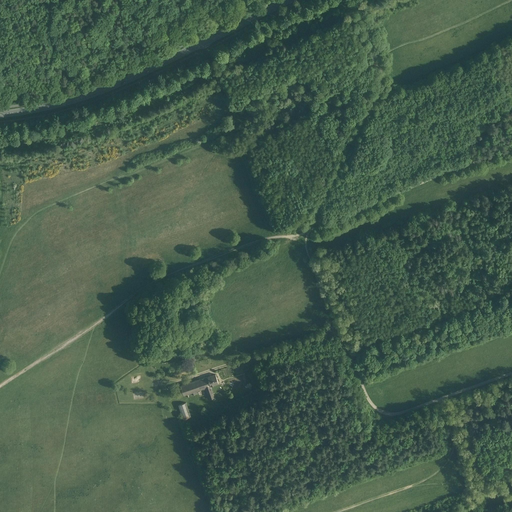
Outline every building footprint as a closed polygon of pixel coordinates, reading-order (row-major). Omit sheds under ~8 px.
[(215,374),(206,378),(209,387),(211,387),(219,384),(216,376),(215,374)] [(206,378),(196,381),(199,391),(205,389),(209,387),(206,378)] [(196,381),(184,385),(187,395),(193,393),(199,391),(196,381)] [(209,387),(205,389),(209,400),(215,398),(211,387),(209,387)] [(190,417),(186,403),(178,406),(183,420),(190,417)]
